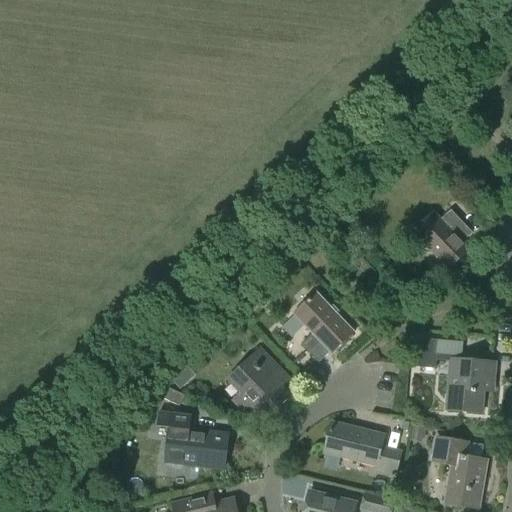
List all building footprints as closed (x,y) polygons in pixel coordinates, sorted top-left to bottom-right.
[(413,233),(448,269),(468,250),(457,239),(468,229),(450,211),(440,220),(434,214),(413,233)] [(312,335),(301,345),(318,363),(330,353),(331,355),(354,333),(316,293),(293,315),(312,335)] [(417,367),(435,369),(436,355),(461,357),(462,343),(419,340),(417,367)] [(287,397),(273,383),(282,374),(260,351),(230,379),(243,392),(234,401),(252,420),(261,412),(266,417),(287,397)] [(446,410),(482,413),(484,382),(494,383),(495,364),(459,361),(458,378),(448,377),(446,410)] [(195,377),(187,369),(173,382),(180,390),(195,377)] [(185,396),(169,388),(163,399),(180,408),(185,396)] [(165,463),(224,470),(228,435),(189,430),(191,416),(163,413),(162,427),(169,428),(165,463)] [(401,453),(381,448),(384,436),(331,423),(324,453),(326,454),(339,457),(376,466),(374,472),(395,478),(401,453)] [(411,428),(409,440),(422,442),(424,429),(411,428)] [(445,504),(478,510),(486,461),(465,458),(467,444),(436,439),(432,462),(452,466),(445,504)] [(303,511),(353,511),(356,504),(309,492),(303,511)] [(361,510),(367,511),(391,511),(394,502),(364,495),(361,510)] [(206,505),(204,496),(171,504),(172,511),(237,511),(234,498),(206,505)]
